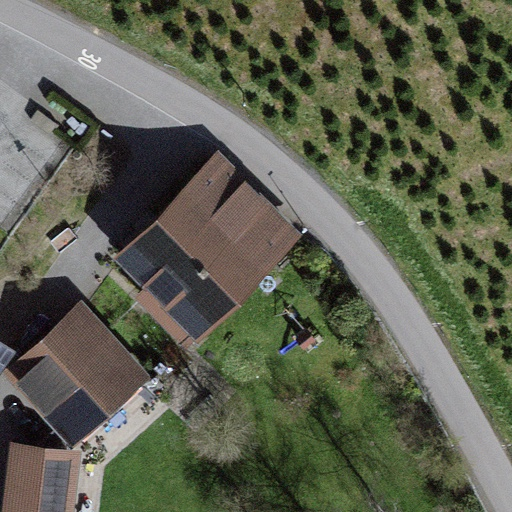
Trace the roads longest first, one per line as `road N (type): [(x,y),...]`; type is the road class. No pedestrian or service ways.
road 1 (unclassified): [(0,5),(197,109),(318,207),(437,355),(511,493)]
road 2 (track): [(0,416),(26,297),(197,109)]
